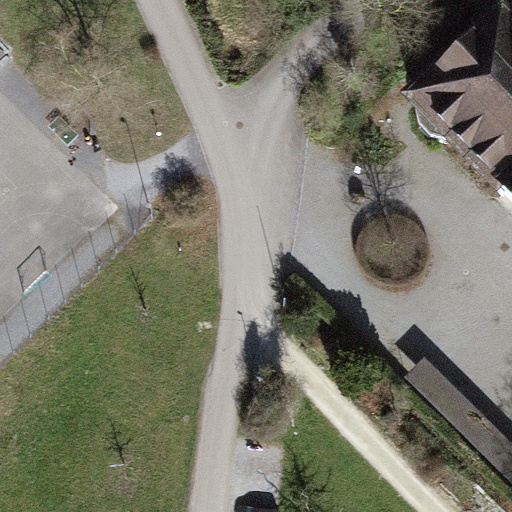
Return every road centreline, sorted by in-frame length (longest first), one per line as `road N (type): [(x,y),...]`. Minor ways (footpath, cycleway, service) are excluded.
road 1 (unclassified): [(219,511),(240,333),(245,178),(168,0)]
road 2 (track): [(240,333),(457,511)]
road 3 (unknown): [(395,0),(245,178)]
